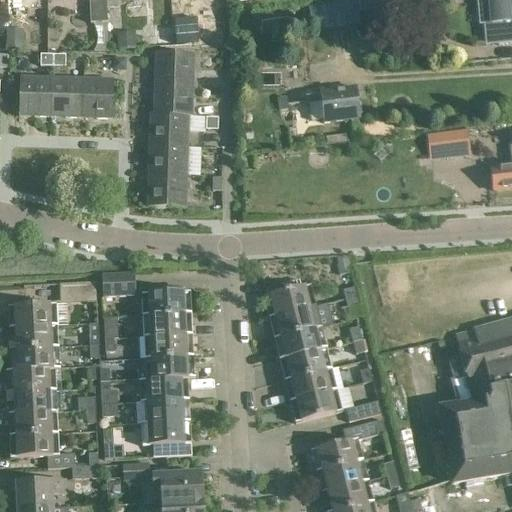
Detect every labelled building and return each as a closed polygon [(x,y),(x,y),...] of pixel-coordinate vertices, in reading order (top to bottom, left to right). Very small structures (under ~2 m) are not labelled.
[(105,0),(88,0),(90,25),(107,24),(105,0)] [(167,0),(166,34),(179,34),(180,0),(167,0)] [(348,0),(346,0),(307,7),(312,34),(353,27),(348,0)] [(415,0),(417,10),(439,7),(439,4),(461,1),(460,0),(415,0)] [(511,11),(511,0),(476,0),(477,0),(478,0),(486,0),(489,30),(495,30),(499,29),(498,13),(511,11)] [(287,33),(283,8),(260,11),(262,37),(287,33)] [(511,11),(498,13),(499,29),(495,30),(496,47),(511,45),(511,11)] [(190,46),(215,44),(213,23),(189,24),(190,46)] [(135,32),(117,33),(118,51),(136,50),(135,32)] [(52,55),(40,55),(40,67),(52,67),(52,55)] [(65,68),(65,55),(52,55),(52,67),(65,68)] [(193,87),(194,56),(154,55),(154,86),(193,87)] [(126,59),(115,59),(115,69),(126,69),(126,59)] [(51,80),(20,79),(19,119),(50,120),(51,80)] [(82,81),(51,80),(50,120),(81,120),(82,81)] [(81,120),(112,121),(113,82),(82,81),(81,120)] [(154,86),(153,117),(150,117),(150,118),(192,119),(193,87),(154,86)] [(324,126),(359,122),(356,91),(338,93),(337,90),(306,94),(308,106),(309,106),(311,123),(323,121),(324,126)] [(288,112),(286,99),(277,100),(278,113),(288,112)] [(150,118),(149,149),(187,150),(188,119),(192,119),(150,118)] [(206,120),(206,131),(217,132),(218,120),(206,120)] [(466,132),(428,136),(430,159),(469,154),(466,132)] [(511,136),(508,137),(511,167),(511,168),(490,172),(493,193),(511,190),(511,136)] [(149,149),(148,180),(187,181),(187,150),(149,149)] [(148,180),(147,211),(186,212),(187,181),(148,180)] [(221,180),(212,180),(212,193),(221,193),(221,180)] [(348,258),(336,260),(341,277),(351,274),(348,258)] [(386,301),(406,300),(405,265),(384,266),(386,301)] [(102,300),(134,299),(133,276),(101,277),(102,300)] [(264,298),(270,319),(316,308),(311,287),(301,289),(299,282),(283,286),(285,293),(264,298)] [(60,306),(96,304),(96,285),(59,286),(60,306)] [(149,295),(142,295),(143,316),(191,314),(190,294),(178,294),(178,288),(149,289),(149,295)] [(356,290),(343,293),(345,301),(358,298),(356,290)] [(358,298),(345,301),(347,310),(360,307),(358,298)] [(9,307),(10,330),(58,327),(57,305),(9,307)] [(270,319),(275,340),(321,329),(316,308),(270,319)] [(143,316),(144,339),(193,336),(191,314),(143,316)] [(103,320),(104,340),(118,340),(117,319),(103,320)] [(471,405),(441,412),(454,489),(511,478),(511,323),(456,338),(471,405)] [(98,325),(88,326),(89,347),(99,346),(98,325)] [(59,348),(58,327),(10,330),(11,351),(59,348)] [(275,340),(280,361),(326,350),(321,329),(275,340)] [(352,343),(361,341),(358,329),(349,331),(352,343)] [(138,340),(139,360),(194,357),(193,336),(144,339),(144,340),(138,340)] [(118,341),(118,340),(104,340),(105,355),(114,354),(113,341),(118,341)] [(364,354),(361,341),(352,343),(356,357),(364,354)] [(99,361),(99,346),(89,347),(90,361),(99,361)] [(60,370),(59,348),(11,351),(12,372),(60,370)] [(280,361),(285,383),(331,371),(326,350),(280,361)] [(145,361),(146,382),(195,380),(194,357),(139,360),(140,362),(145,361)] [(100,382),(100,384),(102,384),(101,372),(99,372),(99,369),(91,369),(91,383),(100,382)] [(60,370),(12,372),(12,373),(6,373),(7,394),(56,391),(55,371),(60,370)] [(285,383),(290,403),(343,391),(337,370),(332,371),(331,371),(285,383)] [(372,384),(369,371),(360,373),(363,386),(372,384)] [(102,384),(100,384),(100,385),(109,385),(109,372),(101,372),(102,384)] [(139,383),(140,404),(189,402),(188,381),(195,381),(195,380),(146,382),(146,383),(139,383)] [(56,391),(7,394),(8,416),(57,413),(62,413),(60,391),(56,391)] [(343,391),(290,403),(296,426),(342,414),(337,392),(343,391)] [(101,406),(110,405),(110,393),(100,394),(101,406)] [(86,412),(95,411),(94,400),(85,400),(86,412)] [(135,405),(136,425),(190,423),(189,402),(140,404),(140,405),(135,405)] [(377,404),(345,412),(348,425),(380,417),(377,404)] [(111,419),(110,405),(101,406),(101,420),(111,419)] [(96,426),(95,411),(86,412),(87,426),(96,426)] [(8,416),(9,437),(58,435),(57,413),(8,416)] [(190,423),(136,425),(136,426),(141,426),(143,449),(152,448),(153,460),(191,458),(190,446),(191,446),(190,423)] [(358,429),(343,432),(346,444),(357,442),(358,442),(362,442),(386,435),(383,423),(358,429)] [(47,459),(47,470),(71,469),(74,469),(74,456),(59,457),(58,435),(9,437),(11,460),(47,459)] [(346,444),(312,452),(317,473),(362,462),(358,442),(357,442),(346,444)] [(112,448),(103,449),(104,462),(113,461),(112,448)] [(88,456),(89,468),(95,467),(98,467),(97,455),(88,456)] [(368,483),(362,462),(317,473),(322,494),(368,483)] [(384,466),(387,479),(395,477),(392,464),(384,466)] [(122,485),(149,483),(148,466),(122,466),(122,485)] [(74,469),(71,469),(72,482),(96,481),(95,467),(89,468),(74,469)] [(162,491),(162,504),(202,502),(201,475),(153,477),(153,491),(162,491)] [(395,477),(387,479),(390,491),(398,489),(395,477)] [(17,485),(19,511),(53,509),(52,497),(65,497),(65,483),(17,485)] [(340,511),(373,504),(368,483),(322,494),(326,511),(340,511)] [(411,511),(407,495),(395,498),(398,511),(411,511)] [(202,511),(202,502),(162,504),(162,511),(202,511)] [(420,511),(418,502),(410,504),(412,511),(420,511)]
